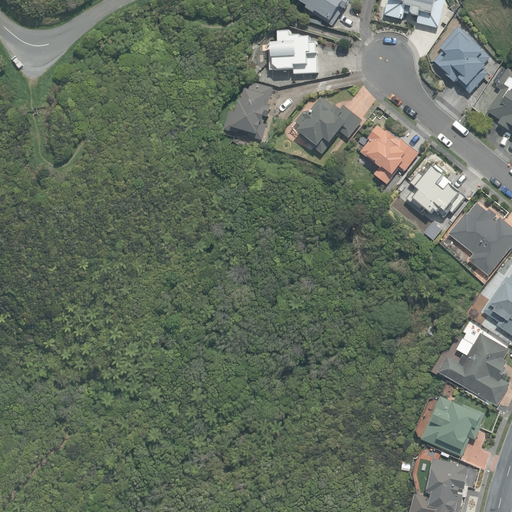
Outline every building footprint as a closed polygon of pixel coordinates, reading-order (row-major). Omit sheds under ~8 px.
[(301,0),(333,21),(347,0),(301,0)] [(387,0),(384,14),(403,18),(404,13),(419,16),(418,22),(440,26),(445,0),(387,0)] [(492,55),(456,24),(438,46),(442,49),(433,60),(470,92),(492,67),(486,62),(492,55)] [(280,41),(270,42),(272,69),(294,67),(295,72),(320,71),(318,41),(312,42),(311,33),(292,35),(292,29),(280,30),(280,41)] [(511,68),(508,66),(496,85),(500,87),(485,111),(499,120),(498,121),(509,128),(510,126),(511,127),(511,68)] [(272,86),(251,81),(250,88),(245,87),(243,98),(240,97),(237,110),(229,108),(224,129),(264,139),(268,122),(264,121),(265,115),(270,116),(272,106),(267,104),(272,86)] [(335,106),(319,95),(310,110),(303,111),(296,121),(303,127),(298,134),(324,154),(330,145),(338,152),(363,119),(341,102),(335,106)] [(386,130),(375,125),(365,137),(370,140),(361,153),(379,168),(374,175),(387,186),(400,168),(405,172),(420,153),(386,130)] [(447,171),(435,161),(425,173),(419,169),(408,182),(412,185),(403,196),(440,226),(468,193),(445,174),(447,171)] [(475,265),(489,276),(511,246),(511,227),(499,217),(496,222),(493,220),(497,215),(489,208),(488,211),(477,202),(468,214),(466,213),(449,234),(473,253),(469,259),(471,260),(466,267),(471,271),(475,265)] [(498,325),(511,333),(511,274),(510,278),(507,277),(485,311),(500,321),(498,325)] [(427,334),(435,337),(439,327),(430,324),(427,334)] [(509,350),(481,334),(469,353),(465,351),(459,363),(448,356),(439,371),(497,405),(510,383),(502,378),(508,368),(505,367),(508,362),(503,359),(509,350)] [(485,414),(440,393),(420,438),(459,456),(468,436),(474,438),(485,414)] [(457,462),(433,457),(426,494),(415,491),(410,511),(458,511),(468,466),(457,463),(457,462)]
